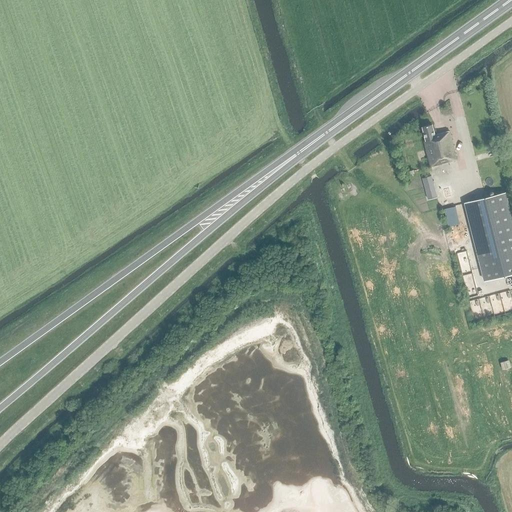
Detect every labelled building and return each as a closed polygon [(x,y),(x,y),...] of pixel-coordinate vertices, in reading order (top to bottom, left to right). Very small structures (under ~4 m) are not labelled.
[(424,141),(430,167),(456,160),(448,132),(434,136),(431,125),(422,128),(425,140),(424,141)] [(499,148),(501,156),(509,154),(507,146),(499,148)] [(422,179),(428,200),(436,198),(430,177),(422,179)] [(464,203),(484,281),(511,274),(511,216),(506,192),(464,203)] [(472,282),(466,283),(469,296),(475,295),(472,282)] [(511,294),(510,289),(470,301),(475,321),(511,310),(511,294)] [(503,368),(511,365),(509,357),(500,360),(503,368)]
